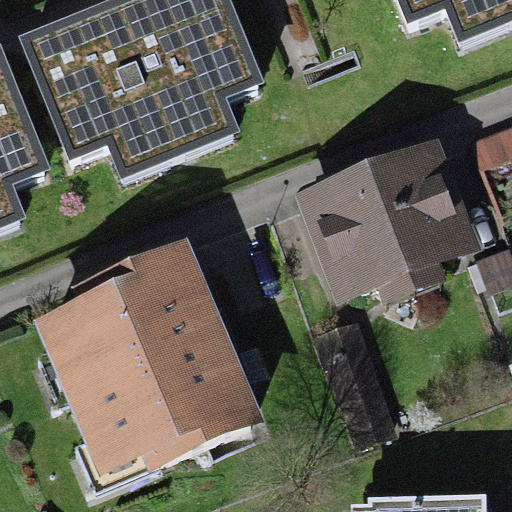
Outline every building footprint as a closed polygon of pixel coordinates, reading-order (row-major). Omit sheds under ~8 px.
[(221,102),(261,85),(224,0),(164,0),(32,55),(78,166),(114,151),(127,183),(236,138),(221,102)] [(511,0),(404,0),(417,30),(453,15),(466,47),(511,28),(511,0)] [(7,192),(47,176),(2,69),(0,70),(0,237),(22,228),(7,192)] [(511,132),(473,147),(483,172),(511,160),(511,132)] [(430,166),(309,209),(340,295),(461,251),(430,166)] [(186,267),(26,329),(96,511),(98,511),(258,450),(186,267)] [(348,333),(315,346),(355,450),(388,437),(348,333)]
